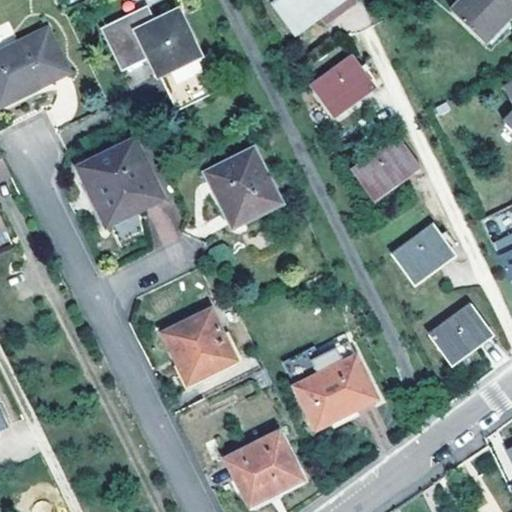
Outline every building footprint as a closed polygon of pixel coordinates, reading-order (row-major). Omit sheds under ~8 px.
[(280,0),(276,4),(297,35),(323,16),(344,2),(351,10),(360,3),(358,0),(280,0)] [(511,6),(505,0),(461,0),(447,15),(482,47),(511,14),(511,6)] [(344,2),(323,16),(329,24),(351,10),(344,2)] [(151,6),(102,30),(124,73),(152,59),(180,112),(216,95),(176,14),(159,22),(151,6)] [(49,33),(0,56),(0,104),(2,108),(69,75),(49,33)] [(356,57),(315,86),(337,117),(377,89),(367,73),(363,69),(356,57)] [(363,69),(367,73),(372,70),(368,65),(363,69)] [(511,114),(511,115),(502,126),(511,135),(511,84),(500,90),(511,114)] [(136,142),(83,170),(110,227),(164,200),(136,142)] [(398,142),(358,170),(378,200),(418,172),(398,142)] [(255,150),(211,172),(238,226),(282,204),(255,150)] [(0,152),(0,235),(7,232),(0,217),(0,173),(8,169),(0,152)] [(8,169),(0,173),(0,183),(12,177),(8,169)] [(436,226),(396,254),(419,287),(458,258),(447,243),(444,238),(436,226)] [(450,234),(444,238),(447,243),(453,239),(450,234)] [(511,238),(495,246),(511,280),(511,238)] [(474,307),(434,336),(455,366),(495,338),(474,307)] [(164,333),(198,402),(266,369),(257,348),(235,359),(211,310),(164,333)] [(328,372),(295,388),(316,429),(379,400),(352,346),(323,360),(328,372)] [(446,396),(450,405),(455,401),(451,394),(446,396)] [(0,429),(8,425),(0,408),(0,429)] [(280,433),(225,459),(249,506),(303,480),(280,433)] [(511,489),(511,451),(497,459),(511,489)] [(468,511),(448,472),(439,478),(455,511),(468,511)]
